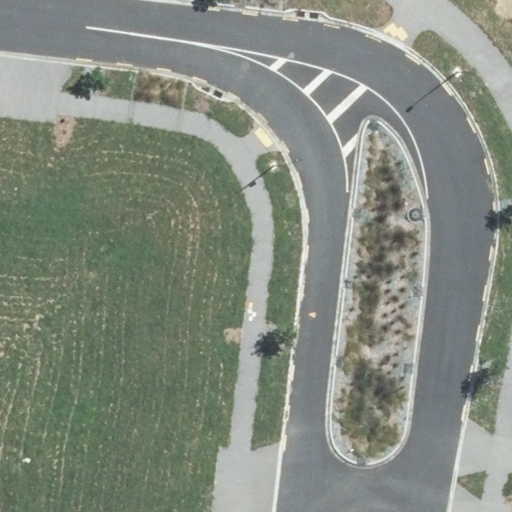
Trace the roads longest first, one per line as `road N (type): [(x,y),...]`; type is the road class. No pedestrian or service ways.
road 1 (residential): [(101,27),(320,49),(381,64),(426,97),(451,133),(464,216),(425,489)]
road 2 (residential): [(298,473),(328,249),(326,192),(311,142),(294,104),(270,79),(101,27)]
road 3 (residential): [(298,473),(425,489)]
